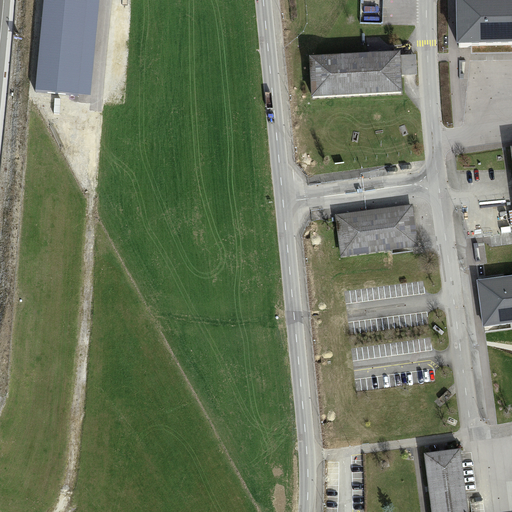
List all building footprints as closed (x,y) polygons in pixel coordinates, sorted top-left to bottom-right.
[(96,0),(46,0),(38,88),(88,92),(96,0)] [(511,0),(460,0),(459,38),(511,38),(511,0)] [(404,52),(311,54),(312,95),(405,94),(404,52)] [(418,246),(413,204),(334,214),(340,256),(418,246)] [(482,327),(511,322),(511,275),(476,280),(482,327)] [(465,511),(457,452),(423,456),(431,511),(465,511)]
